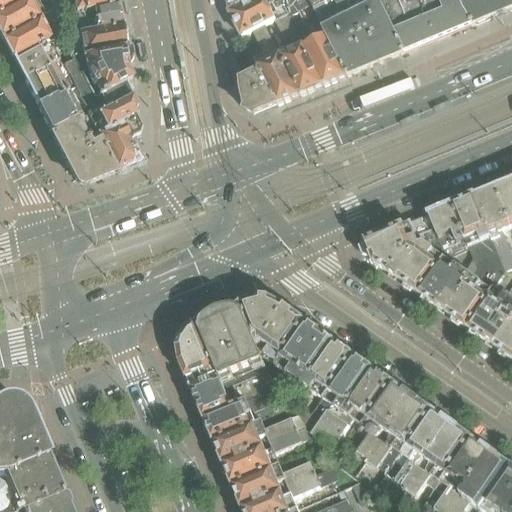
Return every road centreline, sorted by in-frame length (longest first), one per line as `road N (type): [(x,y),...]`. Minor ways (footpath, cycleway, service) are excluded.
road 1 (residential): [(261,245),(284,271),(511,432)]
road 2 (secondary): [(511,61),(238,173)]
road 3 (residential): [(511,402),(286,235)]
road 4 (secondary): [(286,235),(511,143)]
road 5 (residential): [(148,0),(179,163),(176,189)]
road 6 (tertiary): [(238,173),(196,0)]
road 7 (tertiary): [(145,295),(215,240),(238,173)]
road 8 (tertiary): [(59,331),(61,384),(98,474)]
road 9 (tertiary): [(169,440),(126,357),(124,304)]
road 10 (secondary): [(176,189),(51,235)]
road 11 (secondary): [(145,295),(261,245)]
